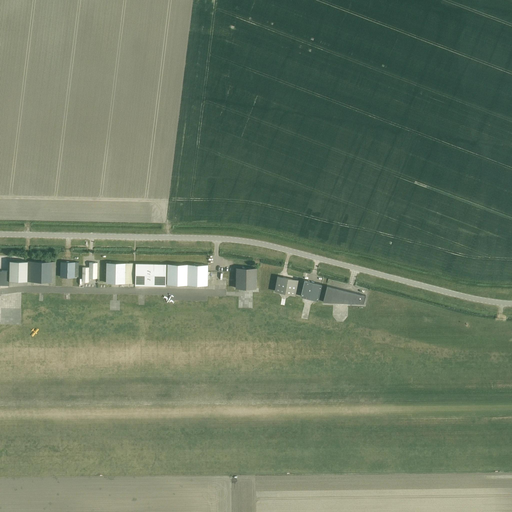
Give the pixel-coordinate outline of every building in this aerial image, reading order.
[(10,260),(9,271),(9,273),(9,280),(27,281),(28,261),(24,261),(10,260)] [(27,281),(31,281),(55,282),(56,261),(28,261),(27,281)] [(74,276),(75,262),(61,261),(60,277),(74,277),(74,276)] [(83,267),(82,282),(88,282),(88,278),(97,278),(97,263),(89,262),(89,267),(83,267)] [(106,283),(120,283),(120,263),(107,262),(106,283)] [(120,263),(120,283),(125,283),(133,283),(134,263),(120,263)] [(166,286),(166,264),(136,263),(135,285),(166,286)] [(207,285),(208,265),(167,264),(167,284),(207,285)] [(238,267),(236,267),(236,288),(256,288),(256,268),(238,267)] [(0,284),(3,285),(9,285),(9,280),(9,273),(9,271),(0,270),(0,284)] [(298,279),(277,276),(274,291),(295,295),(298,279)] [(300,278),(296,296),(300,297),(300,296),(318,300),(322,284),(304,279),(300,278)] [(365,295),(327,285),(323,301),(363,303),(365,295)]
